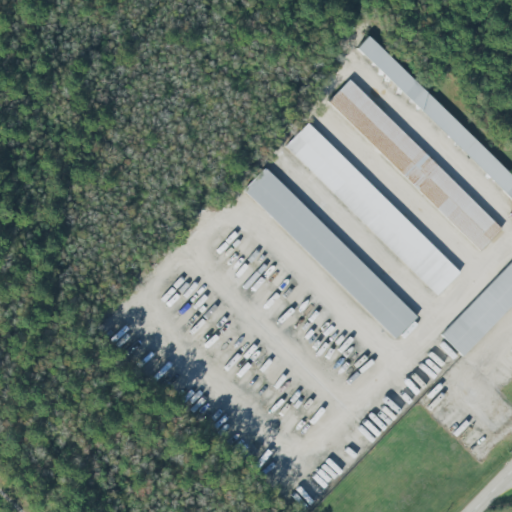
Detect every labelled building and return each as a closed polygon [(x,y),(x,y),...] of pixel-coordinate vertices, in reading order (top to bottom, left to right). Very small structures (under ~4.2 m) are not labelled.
[(511,199),(511,175),(367,36),(356,48),(511,199)] [(478,251),(499,228),(347,79),(325,102),(478,251)] [(435,295),(458,271),(305,123),(282,147),(435,295)] [(241,190),(393,339),(415,317),(263,168),(241,190)] [(511,258),(439,335),(461,356),(511,302),(511,258)]
